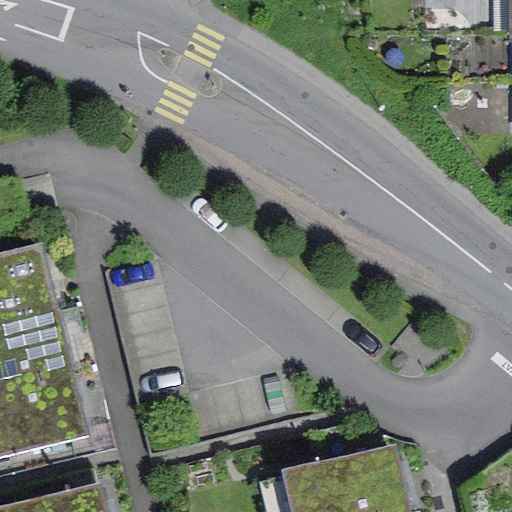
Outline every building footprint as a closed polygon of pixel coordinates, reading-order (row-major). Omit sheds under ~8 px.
[(39,252),(0,261),(0,327),(54,314),(39,252)] [(54,314),(0,327),(0,393),(70,376),(54,314)] [(70,376),(0,393),(0,458),(85,438),(70,376)] [(404,511),(389,449),(262,480),(269,511),(404,511)] [(104,511),(99,491),(12,511),(104,511)]
